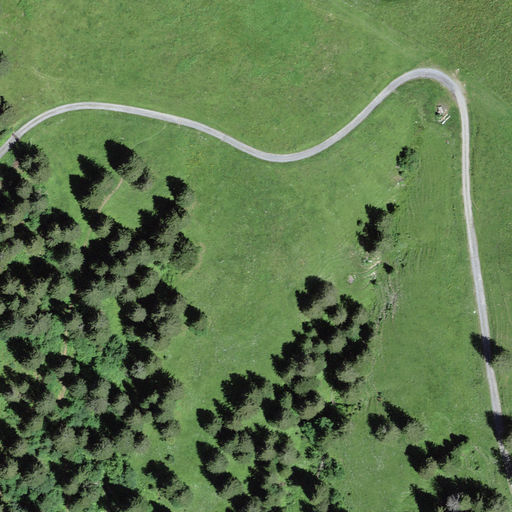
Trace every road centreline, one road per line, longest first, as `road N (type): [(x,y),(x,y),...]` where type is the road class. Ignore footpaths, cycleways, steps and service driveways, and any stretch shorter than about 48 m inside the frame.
road 1 (track): [(461,93),(472,228),(511,463)]
road 2 (track): [(461,93),(434,72),(409,75),(327,143),(284,158),(174,119)]
road 3 (track): [(174,119),(119,106),(58,110),(0,153)]
